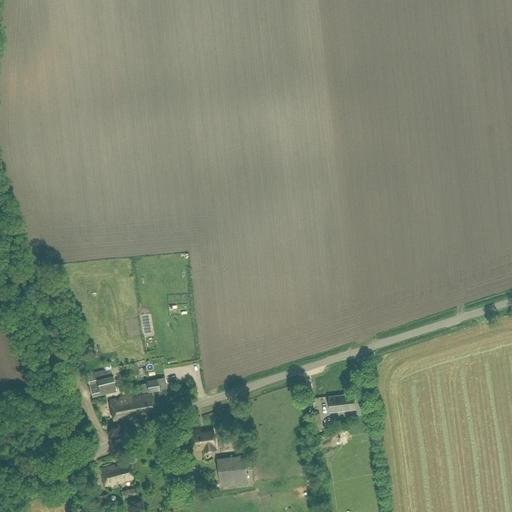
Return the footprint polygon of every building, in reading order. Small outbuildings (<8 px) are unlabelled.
[(122,376),(118,359),(103,363),(104,369),(85,374),(91,398),(115,391),(112,378),(122,376)] [(167,388),(164,377),(145,381),(147,392),(167,388)] [(126,397),(130,418),(132,418),(132,416),(138,415),(138,414),(155,411),(152,394),(131,398),(130,396),(126,397)] [(356,409),(354,394),(329,397),(331,412),(356,409)] [(113,421),(130,418),(126,397),(110,400),(113,421)] [(322,430),(320,413),(307,415),(309,432),(322,430)] [(202,433),(202,430),(192,431),(194,450),(204,449),(205,452),(216,450),(216,447),(217,447),(215,431),(202,433)] [(229,447),(228,435),(218,436),(220,448),(229,447)] [(248,483),(246,461),(218,464),(221,486),(248,483)] [(133,479),(129,462),(120,464),(121,467),(115,468),(114,465),(100,468),(104,486),(122,482),(122,481),(133,479)]
